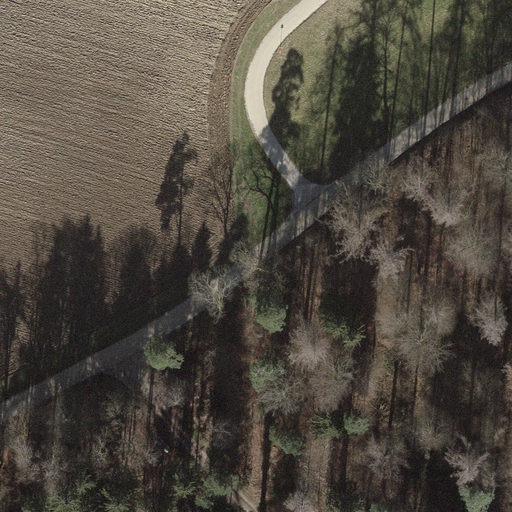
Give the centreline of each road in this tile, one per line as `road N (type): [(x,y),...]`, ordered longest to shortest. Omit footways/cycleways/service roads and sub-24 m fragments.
road 1 (track): [(511,61),(165,322),(0,418)]
road 2 (track): [(312,0),(264,39),(247,104),(311,212)]
